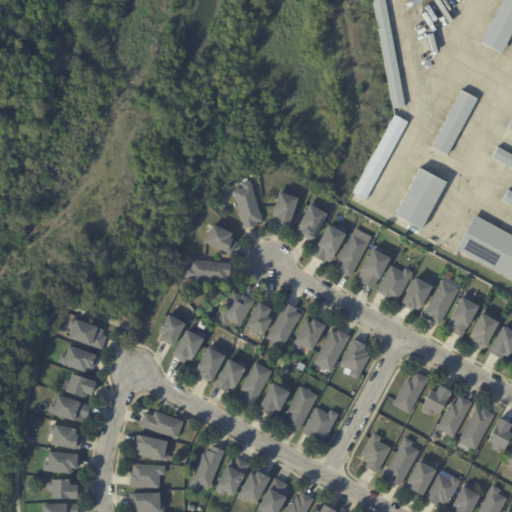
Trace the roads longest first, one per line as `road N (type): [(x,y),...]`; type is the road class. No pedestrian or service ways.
road 1 (residential): [(401,511),(132,370)]
road 2 (residential): [(511,395),(266,261)]
road 3 (residential): [(395,332),(323,471)]
road 4 (residential): [(132,370),(109,417),(100,511)]
